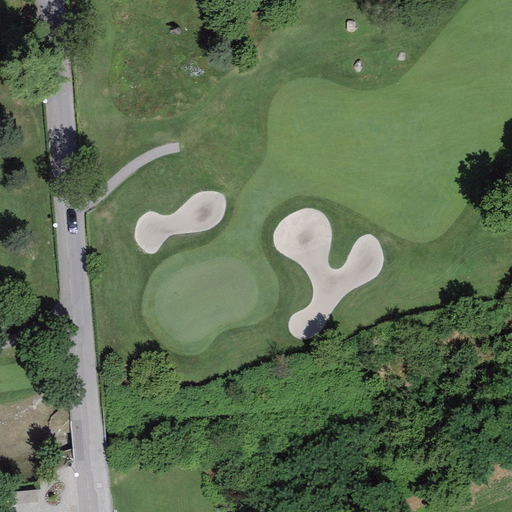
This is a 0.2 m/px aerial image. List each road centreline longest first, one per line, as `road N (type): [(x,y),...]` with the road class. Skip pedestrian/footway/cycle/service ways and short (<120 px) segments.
road 1 (residential): [(97,511),(50,0)]
road 2 (track): [(177,147),(155,152),(68,210)]
